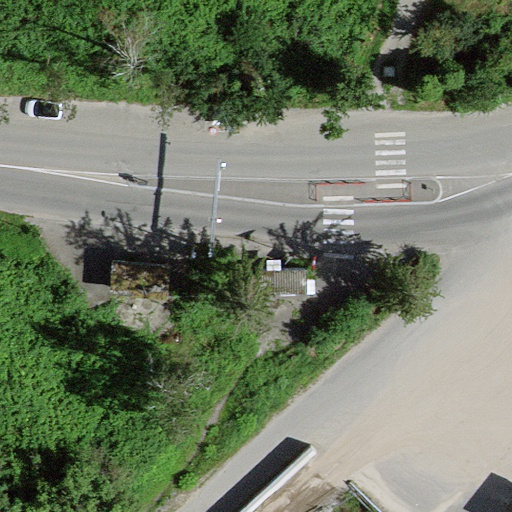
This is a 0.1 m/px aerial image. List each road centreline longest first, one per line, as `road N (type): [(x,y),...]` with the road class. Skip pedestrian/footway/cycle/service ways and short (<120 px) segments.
road 1 (tertiary): [(107,172),(136,206),(299,221),(328,196)]
road 2 (tertiary): [(328,196),(311,165),(157,150),(107,172)]
road 3 (tertiary): [(328,196),(511,176)]
